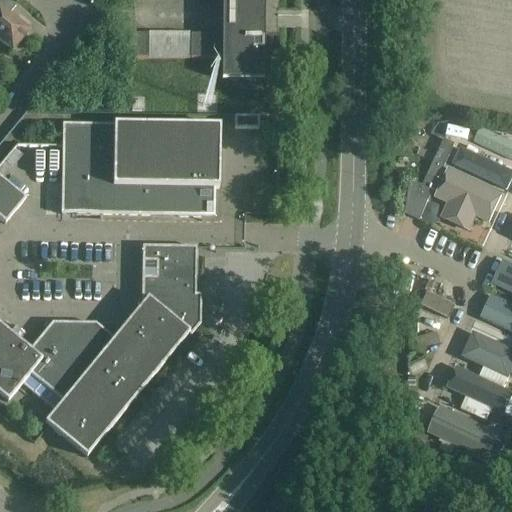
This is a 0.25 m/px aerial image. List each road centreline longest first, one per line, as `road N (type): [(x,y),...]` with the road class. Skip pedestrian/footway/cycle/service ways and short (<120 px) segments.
road 1 (unclassified): [(220,511),(297,416),(324,361),(347,245)]
road 2 (unclassified): [(347,245),(356,0)]
road 3 (residential): [(0,124),(65,43),(70,20),(62,0)]
road 4 (residential): [(477,285),(387,245),(347,245)]
road 5 (residential): [(477,285),(426,403)]
